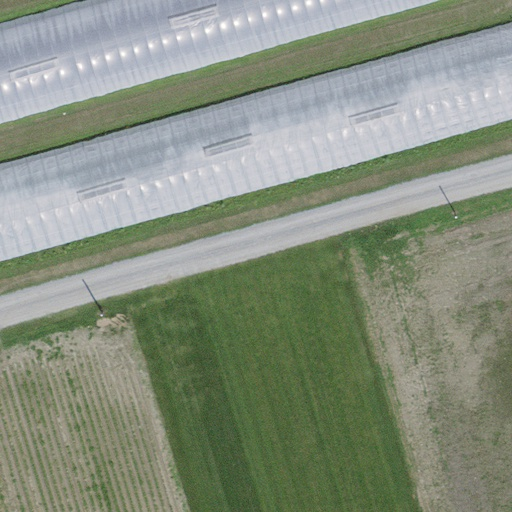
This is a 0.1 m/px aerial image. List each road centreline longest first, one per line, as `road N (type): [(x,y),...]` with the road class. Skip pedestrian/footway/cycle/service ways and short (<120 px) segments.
road 1 (track): [(0,317),(511,171)]
road 2 (track): [(216,254),(295,511)]
